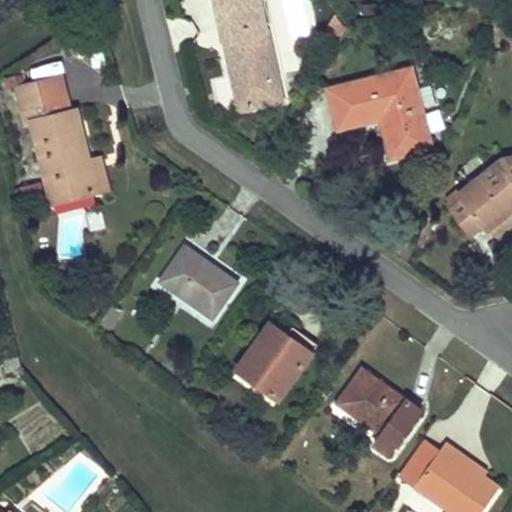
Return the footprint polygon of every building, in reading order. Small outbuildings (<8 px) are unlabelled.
[(281,99),(259,0),(219,0),(226,28),(242,107),(281,99)] [(348,29),(337,17),(326,35),(338,45),(348,29)] [(432,146),(412,70),(331,91),(340,128),(383,118),(387,135),(393,156),(432,146)] [(25,86),(23,75),(6,79),(9,90),(18,88),(25,86)] [(25,86),(18,88),(23,108),(67,98),(63,77),(25,86)] [(70,113),(67,98),(23,108),(26,124),(34,123),(53,201),(98,191),(91,162),(82,125),(79,111),(70,113)] [(511,157),(506,159),(463,192),(468,199),(454,210),(471,234),(480,228),(487,223),(491,227),(511,209),(511,157)] [(108,188),(102,160),(91,162),(98,191),(108,188)] [(468,199),(463,192),(450,204),(454,210),(468,199)] [(511,226),(511,209),(491,227),(498,238),(511,226)] [(210,263),(187,247),(163,283),(214,319),(239,283),(210,263)] [(279,329),(272,324),(239,369),(279,398),(309,357),(286,340),(289,336),(279,329)] [(316,348),(293,331),(289,336),(286,340),(309,357),(316,348)] [(23,368),(19,357),(5,359),(7,371),(23,368)] [(386,382),(363,366),(337,402),(377,432),(385,421),(391,426),(384,437),(378,444),(390,453),(422,410),(410,401),(410,399),(386,382)] [(391,426),(385,421),(377,432),(384,437),(391,426)] [(456,447),(448,441),(441,451),(419,482),(449,503),(446,507),(452,511),(483,511),(501,487),(486,476),(460,458),(464,452),(456,447)] [(429,442),(404,476),(416,485),(419,482),(441,451),(429,442)] [(489,471),(464,452),(460,458),(486,476),(489,471)] [(449,503),(419,482),(416,485),(446,507),(449,503)]
